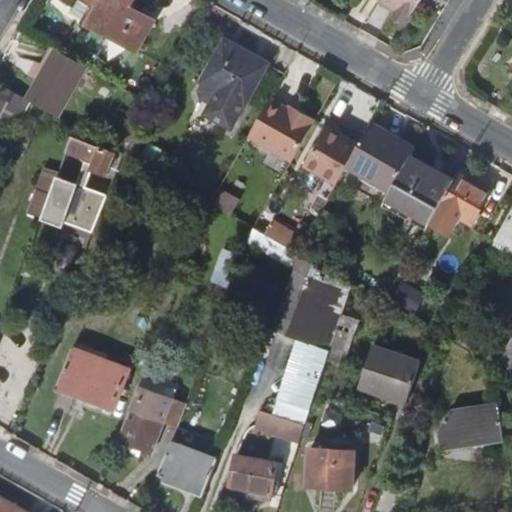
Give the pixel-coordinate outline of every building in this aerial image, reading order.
[(83,0),(74,14),(89,23),(100,3),(94,0),(83,0)] [(94,0),(100,3),(89,23),(140,52),(157,22),(131,7),(135,0),(94,0)] [(384,0),(399,10),(412,17),(421,0),(384,0)] [(409,22),(412,17),(399,10),(397,14),(409,22)] [(244,48),(228,38),(204,79),(219,88),(211,103),(205,112),(231,127),(267,66),(242,52),(244,48)] [(57,115),(86,65),(55,47),(26,96),(30,98),(57,115)] [(219,88),(204,79),(196,94),(211,103),(219,88)] [(293,162),(317,120),(300,110),(298,114),(272,98),(249,136),(293,162)] [(348,167),(390,193),(414,153),(415,150),(374,124),(361,144),(348,167)] [(308,167),(337,185),(348,167),(361,144),(347,137),(346,139),(329,129),(308,167)] [(92,167),(105,174),(113,151),(68,135),(63,149),(85,157),(76,182),(55,174),(40,214),(93,233),(107,193),(86,185),(92,167)] [(456,180),(414,153),(390,193),(388,196),(431,222),(441,205),(456,180)] [(491,192),(460,173),(456,180),(441,205),(472,224),(491,192)] [(511,242),(511,214),(500,236),(511,242)] [(246,242),(262,251),(270,237),(254,228),(252,226),(246,242)] [(497,241),(511,249),(511,242),(500,236),(497,241)] [(262,251),(290,267),(296,252),(270,237),(262,251)] [(340,277),(297,252),(296,252),(290,267),(268,326),(330,349),(332,345),(345,304),(348,293),(351,284),(340,277)] [(409,273),(396,295),(409,303),(422,281),(409,273)] [(361,310),(345,304),(332,345),(349,351),(361,310)] [(361,384),(408,400),(422,361),(374,344),(361,384)] [(77,404),(114,418),(131,371),(74,351),(61,388),(81,396),(77,404)] [(166,387),(144,380),(140,387),(163,396),(166,387)] [(176,391),(166,387),(163,396),(140,387),(131,411),(137,413),(126,442),(141,448),(154,452),(176,391)] [(278,398),(276,410),(261,408),(258,431),(305,438),(310,403),(278,398)] [(461,444),(505,438),(501,405),(450,411),(439,434),(441,453),(461,450),(461,444)] [(139,454),(141,448),(126,442),(124,449),(139,454)] [(160,476),(205,492),(218,460),(218,459),(172,442),(160,476)] [(308,449),(307,470),(321,471),(321,487),(352,489),(354,451),(308,449)] [(228,485),(272,494),(279,463),(235,454),(228,485)] [(307,486),(321,487),(321,471),(307,470),(307,486)] [(408,477),(393,472),(382,500),(397,506),(408,477)] [(0,511),(28,511),(0,495),(0,511)]
